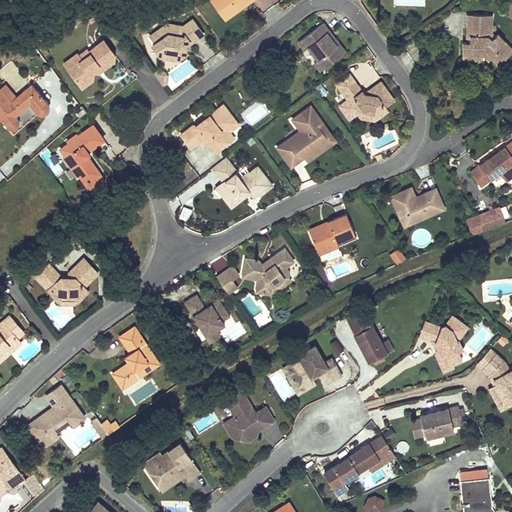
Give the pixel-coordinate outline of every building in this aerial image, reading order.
[(208,0),(222,18),(227,15),(219,4),(219,0),(208,0)] [(219,0),(219,4),(227,15),(243,4),(241,1),(241,0),(219,0)] [(100,15),(99,15),(97,12),(97,11),(86,19),(89,23),(89,22),(90,23),(100,15)] [(464,14),(464,35),(468,35),(468,41),(464,41),(460,41),(460,54),(480,54),(486,60),(489,58),(496,65),(511,49),(495,33),(493,35),(490,33),(490,14),(464,14)] [(150,46),(157,55),(162,51),(172,53),(176,58),(184,52),(181,48),(179,45),(183,43),(184,45),(200,34),(190,19),(183,24),(183,27),(164,24),(148,36),(153,43),(150,46)] [(324,32),(327,30),(321,22),(296,41),(302,49),(305,47),(315,60),(312,62),(318,70),(343,50),(337,42),(334,45),(324,32)] [(337,42),(327,30),(324,32),(334,45),(337,42)] [(111,62),(113,55),(102,41),(87,52),(86,50),(77,56),(80,60),(67,70),(75,81),(80,78),(90,80),(91,77),(91,73),(96,74),(111,62)] [(162,51),(157,55),(159,58),(173,60),(176,58),(172,53),(162,51)] [(80,60),(77,56),(75,54),(62,63),(67,70),(80,60)] [(155,71),(152,73),(161,85),(164,83),(165,76),(162,72),(155,71)] [(80,78),(75,81),(79,88),(90,80),(80,78)] [(340,90),(357,114),(363,110),(370,111),(374,117),(385,109),(382,105),(391,99),(378,81),(367,89),(366,93),(361,93),(353,81),(340,90)] [(6,105),(0,97),(0,119),(13,134),(37,113),(40,115),(43,115),(45,114),(46,112),(48,110),(48,108),(48,106),(48,104),(30,84),(10,102),(6,105)] [(0,90),(0,97),(6,105),(10,102),(0,90)] [(189,147),(200,138),(203,137),(208,143),(214,151),(227,141),(222,134),(222,131),(234,122),(221,104),(194,125),(191,125),(179,134),(189,147)] [(288,142),(285,139),(276,146),(289,165),(303,155),(306,160),(314,153),(311,148),(324,138),(316,126),(321,123),(308,106),(291,118),(299,129),(301,133),(288,142)] [(363,110),(357,114),(359,117),(372,118),(374,117),(370,111),(363,110)] [(222,134),(227,141),(232,137),(227,131),(236,125),(234,122),(222,131),(222,134)] [(311,148),(314,153),(333,140),(321,123),(316,126),(324,138),(311,148)] [(86,155),(83,152),(86,150),(102,139),(91,124),(75,136),(74,134),(67,139),(69,142),(59,149),(64,156),(63,158),(75,175),(77,173),(88,189),(103,179),(86,155)] [(299,129),(285,139),(288,142),(301,133),(299,129)] [(511,154),(504,144),(468,170),(479,185),(499,171),(511,161),(511,154)] [(223,157),(210,167),(212,170),(225,159),(223,157)] [(225,159),(212,170),(221,182),(219,184),(226,193),(228,191),(234,199),(240,194),(239,192),(244,188),(248,193),(251,197),(257,192),(258,194),(269,185),(255,167),(247,172),(246,171),(237,178),(233,173),(235,171),(225,159)] [(511,161),(499,171),(506,181),(511,176),(511,161)] [(493,178),(498,185),(505,180),(500,173),(493,178)] [(103,179),(88,189),(92,195),(107,185),(103,179)] [(226,193),(219,184),(214,188),(229,207),(248,193),(244,188),(239,192),(240,194),(234,199),(228,191),(226,193)] [(400,196),(393,200),(400,216),(407,213),(411,221),(443,206),(434,187),(418,195),(413,193),(410,185),(398,191),(400,196)] [(398,191),(390,194),(393,200),(400,196),(398,191)] [(503,222),(498,207),(466,219),(472,233),(503,222)] [(326,224),(308,232),(317,253),(354,236),(343,212),(325,220),(326,224)] [(407,213),(400,216),(404,225),(411,221),(407,213)] [(325,220),(306,228),(308,232),(326,224),(325,220)] [(264,269),(260,264),(257,260),(243,258),(241,277),(256,279),(254,292),(270,294),(271,284),(279,279),(280,281),(286,276),(287,270),(284,266),(292,260),(282,247),(272,255),(274,259),(266,265),(268,267),(264,269)] [(404,257),(397,247),(389,253),(396,263),(404,257)] [(272,255),(260,264),(264,269),(268,267),(266,265),(274,259),(272,255)] [(33,278),(55,301),(59,297),(71,297),(76,301),(86,292),(82,287),(96,274),(81,259),(66,273),(66,275),(67,278),(60,278),(57,275),(47,265),(33,278)] [(230,265),(223,270),(229,279),(236,274),(230,265)] [(223,270),(214,276),(226,293),(234,287),(229,279),(223,270)] [(271,284),(270,294),(289,279),(286,276),(280,281),(279,279),(271,284)] [(205,308),(203,306),(195,294),(182,302),(204,336),(214,329),(223,323),(221,320),(228,316),(216,298),(209,303),(210,305),(205,308)] [(59,297),(55,301),(58,305),(72,305),(76,301),(71,297),(59,297)] [(346,316),(348,320),(367,310),(365,307),(346,316)] [(388,353),(382,342),(367,310),(348,320),(355,333),(354,334),(369,362),(374,360),(383,355),(388,353)] [(431,340),(433,344),(435,343),(437,347),(436,350),(435,353),(440,362),(447,359),(450,361),(452,364),(461,359),(457,350),(462,348),(458,339),(467,326),(452,314),(445,324),(437,327),(436,325),(424,320),(418,335),(431,340)] [(0,352),(6,347),(10,352),(19,344),(15,340),(21,334),(7,317),(0,323),(0,352)] [(126,362),(110,373),(121,387),(157,363),(133,326),(118,336),(128,352),(122,356),(126,362)] [(214,329),(204,336),(208,342),(218,335),(214,329)] [(504,335),(498,341),(503,346),(510,340),(504,335)] [(330,342),(335,353),(343,349),(337,338),(330,342)] [(382,342),(388,353),(394,350),(388,339),(382,342)] [(304,386),(306,388),(316,383),(312,376),(320,371),(327,383),(343,375),(333,358),(325,362),(315,345),(299,355),(300,357),(291,362),(296,371),(290,374),(295,383),(304,386)] [(6,347),(0,352),(0,360),(10,352),(6,347)] [(509,370),(504,362),(491,349),(477,363),(488,373),(491,379),(492,380),(493,380),(494,380),(496,383),(494,385),(498,394),(493,396),(498,408),(511,400),(511,388),(511,387),(511,386),(511,370),(511,369),(509,370)] [(374,360),(376,363),(385,359),(383,355),(374,360)] [(452,364),(450,361),(447,359),(440,362),(443,370),(453,366),(452,364)] [(296,371),(291,362),(283,367),(298,393),(306,388),(304,386),(295,383),(290,374),(296,371)] [(41,414),(26,425),(36,439),(43,434),(46,437),(53,432),(68,421),(71,425),(82,417),(59,385),(44,396),(53,408),(47,413),(49,415),(45,418),(41,414)] [(498,394),(494,385),(488,387),(493,396),(498,394)] [(236,413),(224,420),(231,431),(238,427),(247,429),(251,436),(257,432),(258,428),(254,421),(258,418),(262,425),(275,417),(264,400),(255,406),(242,386),(225,397),(236,413)] [(424,435),(425,439),(454,432),(454,431),(453,427),(463,424),(459,407),(437,412),(438,415),(432,416),(431,414),(420,416),(421,420),(424,435)] [(175,417),(168,422),(172,428),(180,424),(175,417)] [(105,419),(100,423),(108,433),(118,426),(114,421),(109,425),(105,419)] [(415,438),(424,435),(421,420),(412,422),(415,438)] [(231,431),(233,434),(249,437),(251,436),(247,429),(238,427),(231,431)] [(43,434),(36,439),(42,447),(57,437),(53,432),(46,437),(43,434)] [(344,481),(368,465),(372,470),(394,455),(390,450),(381,436),(369,444),(325,473),(338,494),(348,487),(344,481)] [(199,471),(179,442),(161,455),(159,452),(150,458),(156,465),(147,471),(157,485),(166,479),(167,481),(176,475),(176,473),(180,470),(184,474),(188,480),(199,471)] [(0,483),(10,476),(14,481),(6,487),(8,490),(11,488),(18,483),(23,479),(11,462),(0,446),(0,483)] [(492,511),(492,510),(490,507),(490,505),(493,505),(493,499),(490,499),(488,479),(487,469),(461,472),(464,509),(463,511),(462,511),(492,511)] [(166,479),(157,485),(161,490),(184,474),(180,470),(176,473),(176,475),(167,481),(166,479)] [(0,491),(6,487),(14,481),(10,476),(0,483),(0,491)] [(375,496),(369,499),(365,508),(373,511),(374,511),(380,510),(384,500),(375,496)] [(109,511),(96,500),(86,511),(109,511)] [(293,511),(288,503),(273,511),(293,511)]
